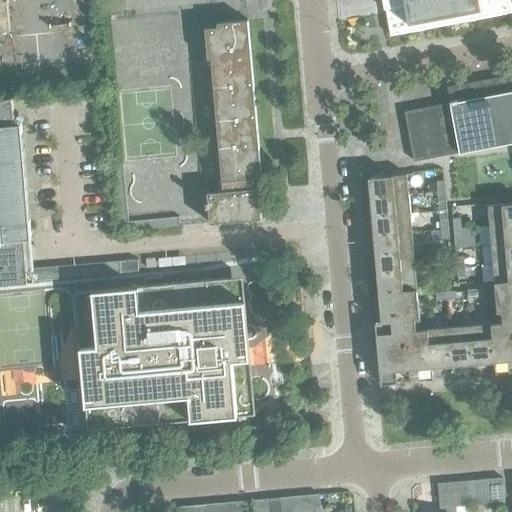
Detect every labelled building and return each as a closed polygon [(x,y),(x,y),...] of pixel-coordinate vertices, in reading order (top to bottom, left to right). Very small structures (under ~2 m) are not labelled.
[(0,0),(0,29),(10,28),(7,0),(0,0)] [(511,11),(511,9),(510,0),(383,0),(390,34),(511,11)] [(248,19),(217,21),(218,26),(206,27),(208,58),(212,57),(223,190),(208,191),(208,199),(206,199),(206,205),(209,205),(210,222),(261,217),(259,187),(254,187),(253,177),(262,176),(248,19)] [(451,102),(405,111),(414,160),(460,152),(511,141),(511,74),(448,86),(451,102)] [(94,79),(74,80),(75,91),(95,89),(94,79)] [(0,282),(2,283),(30,280),(28,268),(28,263),(14,97),(0,97),(0,282)] [(179,216),(165,217),(129,220),(124,162),(115,163),(122,231),(180,225),(179,216)] [(395,196),(409,194),(408,174),(393,175),(369,177),(371,198),(395,196)] [(438,192),(446,191),(445,180),(437,181),(438,192)] [(447,200),(446,191),(438,192),(439,201),(447,200)] [(411,213),(409,194),(395,196),(371,198),(373,217),(397,215),(411,213)] [(511,203),(503,204),(489,205),(490,226),(505,224),(511,223),(511,203)] [(413,233),(411,217),(411,213),(397,215),(373,217),(374,236),(398,234),(413,233)] [(453,218),(454,229),(462,228),(461,217),(453,218)] [(441,227),(441,230),(449,229),(448,219),(441,219),(441,222),(441,227)] [(511,223),(505,224),(490,226),(492,245),(506,243),(511,242),(511,223)] [(462,228),(454,229),(455,238),(463,238),(462,228)] [(449,229),(441,230),(442,239),(450,239),(449,229)] [(414,252),(413,233),(398,234),(374,236),(376,255),(400,253),(414,252)] [(511,242),(506,243),(492,245),(494,264),(508,263),(511,262),(511,242)] [(402,273),(416,271),(414,252),(400,253),(376,255),(378,275),(402,273)] [(456,256),(457,267),(465,266),(464,256),(456,256)] [(453,268),(452,257),(444,257),(445,268),(453,268)] [(138,259),(129,260),(130,271),(139,271),(138,259)] [(123,272),(122,260),(114,261),(115,273),(123,272)] [(130,271),(129,260),(122,260),(123,272),(130,271)] [(115,273),(114,261),(107,262),(108,273),(114,273),(115,273)] [(100,274),(99,262),(91,263),(93,275),(100,274)] [(108,273),(107,262),(99,262),(100,274),(108,273)] [(511,262),(508,263),(494,264),(496,283),(510,282),(511,281),(511,262)] [(93,275),(91,263),(84,264),(85,275),(93,275)] [(77,276),(76,264),(69,265),(70,277),(77,276)] [(85,275),(84,264),(76,264),(77,276),(85,275)] [(70,277),(69,265),(60,266),(62,278),(70,277)] [(62,278),(60,266),(45,267),(47,279),(62,278)] [(465,266),(457,267),(458,277),(466,276),(465,266)] [(47,279),(45,267),(28,268),(30,280),(47,279)] [(454,277),(453,268),(445,268),(446,278),(454,277)] [(418,291),(416,271),(402,273),(378,275),(380,294),(403,292),(418,291)] [(253,386),(243,276),(227,278),(165,284),(144,285),(138,286),(132,287),(115,288),(76,292),(87,413),(88,429),(192,420),(199,419),(218,417),(256,414),(253,386)] [(511,281),(510,282),(496,283),(499,322),(492,323),(493,337),(495,362),(496,374),(511,372),(511,281)] [(478,297),(478,289),(468,290),(468,298),(478,297)] [(457,299),(457,290),(446,291),(447,300),(457,299)] [(403,292),(380,294),(382,321),(376,321),(382,384),(397,383),(396,370),(409,369),(410,381),(433,379),(432,367),(430,342),(429,329),(421,329),(418,291),(403,292)] [(447,300),(446,291),(437,292),(437,300),(447,300)] [(472,338),(474,363),(495,362),(493,337),(492,323),(471,325),(472,338)] [(451,340),(453,365),(474,363),(472,338),(471,325),(449,327),(451,340)] [(432,367),(453,365),(451,340),(449,327),(429,329),(430,342),(432,367)] [(490,478),(492,502),(504,501),(502,477),(490,478)] [(479,503),(492,502),(490,478),(477,479),(479,503)] [(466,504),(479,503),(477,479),(464,480),(466,504)] [(452,505),(462,504),(466,504),(464,480),(450,481),(452,505)] [(452,505),(450,481),(438,482),(440,506),(452,505)] [(306,494),(307,511),(320,511),(319,493),(306,494)] [(292,496),(293,511),(307,511),(306,494),(292,496)] [(279,497),(280,511),(293,511),(292,496),(279,497)] [(267,498),(267,511),(280,511),(279,497),(267,498)] [(255,511),(267,511),(267,498),(255,499),(255,511)] [(231,501),(231,511),(245,511),(245,500),(231,501)] [(218,502),(219,511),(231,511),(231,501),(218,502)] [(205,503),(206,511),(219,511),(218,502),(205,503)] [(193,511),(206,511),(205,503),(193,505),(193,511)]
